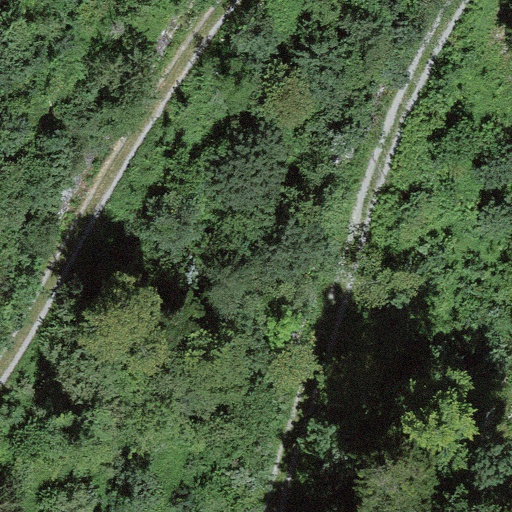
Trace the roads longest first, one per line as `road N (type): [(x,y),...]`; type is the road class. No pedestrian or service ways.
road 1 (track): [(278,511),(414,92),(466,0)]
road 2 (track): [(0,379),(222,0)]
